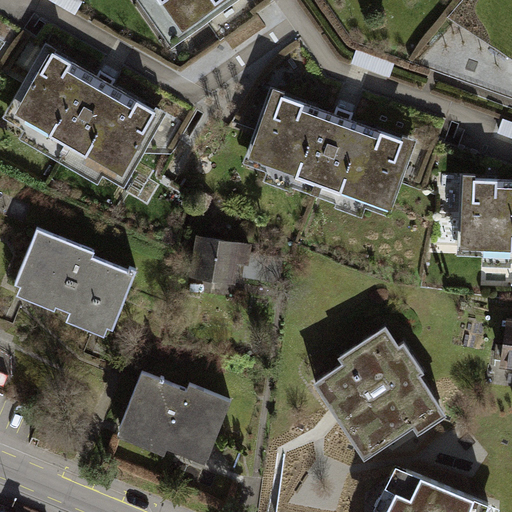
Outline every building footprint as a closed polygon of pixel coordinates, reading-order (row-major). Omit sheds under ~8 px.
[(237,0),(140,0),(176,57),(246,13),(237,0)] [(167,116),(45,47),(8,111),(130,180),(167,116)] [(416,142),(275,94),(250,169),(391,216),(416,142)] [(511,180),(463,180),(462,264),(511,264),(511,180)] [(39,231),(13,293),(71,316),(68,323),(111,340),(138,277),(93,258),(95,253),(39,231)] [(199,238),(191,279),(237,287),(241,262),(253,264),(255,246),(199,238)] [(511,317),(509,317),(503,368),(511,369),(511,317)] [(347,366),(319,385),(369,459),(419,428),(423,434),(454,418),(391,327),(342,358),(347,366)] [(188,392),(142,372),(116,438),(165,458),(170,448),(209,465),(233,402),(191,384),(188,392)] [(495,511),(497,507),(396,467),(373,511),(495,511)]
